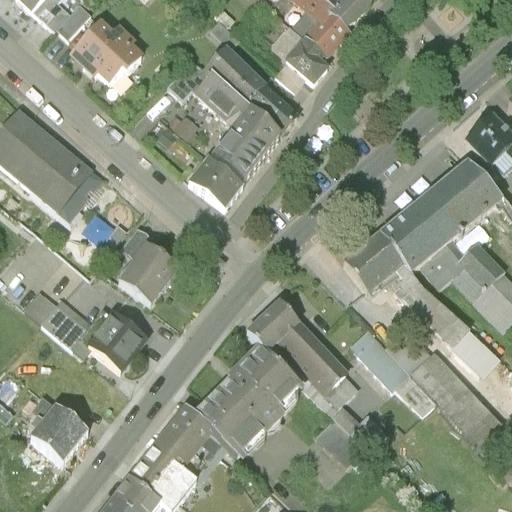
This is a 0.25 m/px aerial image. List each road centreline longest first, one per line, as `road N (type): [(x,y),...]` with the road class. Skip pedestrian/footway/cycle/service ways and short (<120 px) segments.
road 1 (tertiary): [(511,49),(252,279)]
road 2 (residential): [(217,248),(362,47),(407,0)]
road 3 (residential): [(217,248),(0,40)]
road 4 (tertiary): [(252,279),(71,511)]
